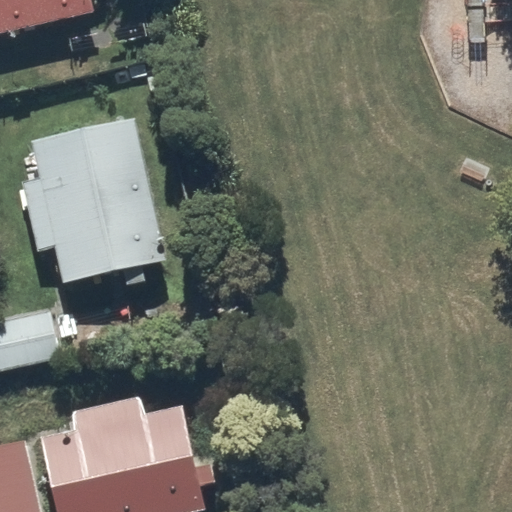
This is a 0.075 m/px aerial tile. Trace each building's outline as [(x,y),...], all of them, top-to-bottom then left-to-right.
[(0,0),(0,41),(94,18),(89,0),(0,0)] [(38,267),(57,263),(66,303),(125,290),(127,299),(146,294),(144,284),(176,277),(143,127),(32,151),(41,193),(23,197),(38,267)] [(0,332),(0,383),(61,372),(51,322),(0,332)] [(39,453),(53,511),(203,511),(201,500),(215,497),(209,465),(194,468),(184,421),(147,429),(142,407),(72,421),(77,445),(39,453)] [(0,457),(0,511),(38,511),(27,452),(0,457)]
